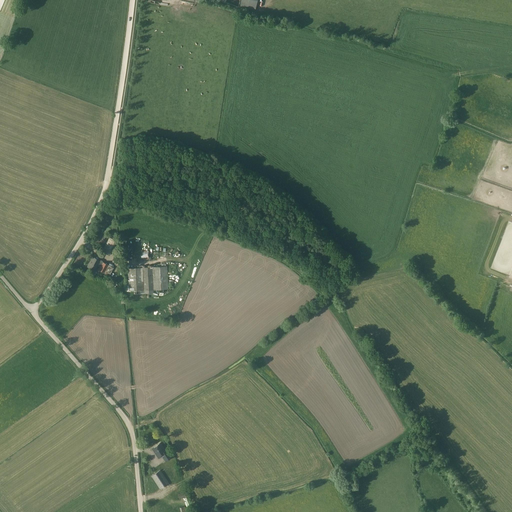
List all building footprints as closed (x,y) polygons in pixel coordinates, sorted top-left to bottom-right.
[(96,257),(95,258),(93,257),(87,267),(95,270),(100,261),(98,260),(98,258),(96,257)] [(109,276),(110,274),(113,268),(102,262),(98,270),(109,275),(109,276)] [(159,290),(163,290),(168,289),(167,266),(152,267),(153,290),(159,290)] [(152,267),(143,268),(144,294),(154,293),(153,290),(152,267)] [(144,294),(143,268),(126,269),(126,271),(128,271),(129,292),(139,291),(139,294),(144,294)] [(165,451),(160,443),(152,448),(158,458),(163,455),(164,456),(163,457),(165,461),(172,457),(167,449),(165,451)] [(169,483),(160,470),(151,476),(160,489),(169,483)]
